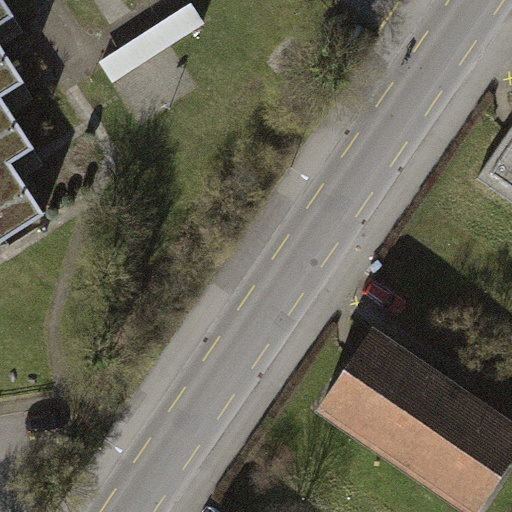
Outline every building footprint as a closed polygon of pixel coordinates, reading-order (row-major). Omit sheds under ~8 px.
[(0,28),(8,23),(0,9),(0,28)] [(191,9),(99,67),(113,89),(206,31),(191,9)] [(0,101),(19,89),(0,59),(0,101)] [(0,173),(8,168),(29,155),(0,108),(0,173)] [(511,132),(475,186),(511,212),(511,132)] [(8,168),(0,173),(0,243),(40,219),(8,168)] [(473,511),(511,457),(511,428),(374,332),(318,411),(462,511),(473,511)]
